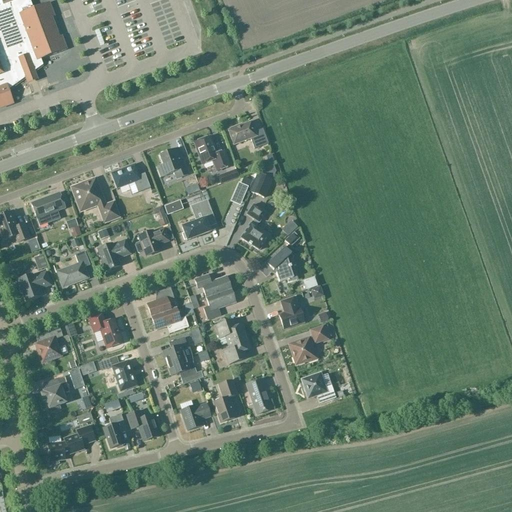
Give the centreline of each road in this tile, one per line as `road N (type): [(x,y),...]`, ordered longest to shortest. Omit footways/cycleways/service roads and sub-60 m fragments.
road 1 (residential): [(177,452),(296,425),(291,410),(234,259),(209,253),(120,285)]
road 2 (residential): [(0,200),(243,110)]
road 3 (tertiary): [(234,84),(477,0)]
road 4 (tertiary): [(0,167),(234,84)]
road 5 (residential): [(177,452),(120,285)]
road 6 (residential): [(22,488),(177,452)]
